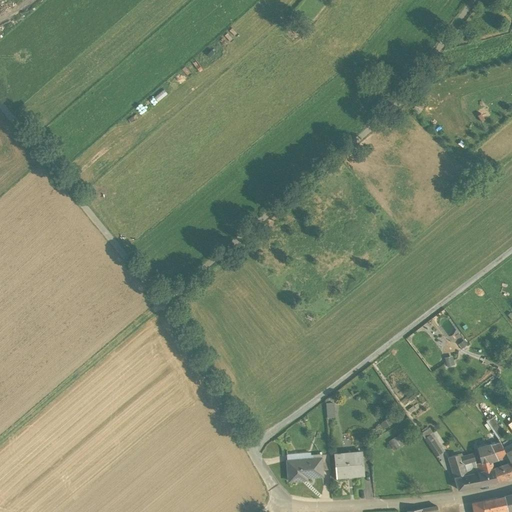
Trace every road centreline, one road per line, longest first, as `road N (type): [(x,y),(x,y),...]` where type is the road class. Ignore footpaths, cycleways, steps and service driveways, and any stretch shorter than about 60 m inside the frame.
road 1 (track): [(473,0),(402,101),(162,305)]
road 2 (track): [(250,454),(511,249)]
road 3 (track): [(162,305),(0,106)]
road 4 (residential): [(511,490),(379,509),(279,505)]
road 5 (track): [(279,505),(162,305)]
road 6 (track): [(162,305),(0,444)]
